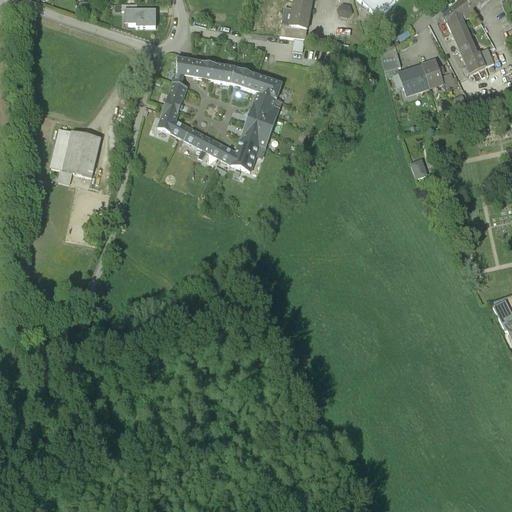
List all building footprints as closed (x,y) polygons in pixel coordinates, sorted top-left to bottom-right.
[(306,1),(297,0),(291,0),(290,11),(284,10),(279,39),(305,43),(312,2),(306,1)] [(358,0),(379,20),(397,0),(358,0)] [(465,0),(462,0),(454,6),(461,21),(475,12),(472,8),(465,0)] [(90,4),(79,4),(80,14),(93,14),(92,9),(90,9),(90,4)] [(454,6),(440,15),(449,34),(464,27),(461,21),(454,6)] [(155,14),(128,13),(128,28),(136,28),(136,30),(155,30),(155,14)] [(464,27),(449,34),(458,55),(473,47),(464,27)] [(303,53),(304,43),(296,42),(295,52),(303,53)] [(473,47),(458,55),(469,78),(472,76),(484,71),(477,55),(473,47)] [(394,50),(380,60),(384,74),(400,69),(394,50)] [(488,51),(477,55),(484,71),(486,70),(494,66),(488,51)] [(420,66),(421,67),(430,91),(443,87),(434,61),(420,66)] [(234,72),(214,69),(187,64),(181,63),(182,62),(176,63),(176,77),(157,130),(168,135),(231,168),(250,175),(255,158),(262,161),(281,105),(276,103),(281,88),(234,72)] [(421,67),(397,75),(405,100),(430,91),(421,67)] [(484,71),(472,76),(477,87),(490,79),(486,70),(484,71)] [(367,83),(364,88),(369,92),(372,87),(367,83)] [(103,142),(59,132),(50,171),(92,181),(93,179),(96,180),(99,172),(95,171),(96,167),(101,168),(104,156),(99,155),(103,142)] [(421,163),(409,167),(415,183),(426,178),(421,163)] [(511,319),(504,304),(494,310),(503,329),(511,325),(511,319)] [(511,325),(503,329),(511,352),(511,325)]
